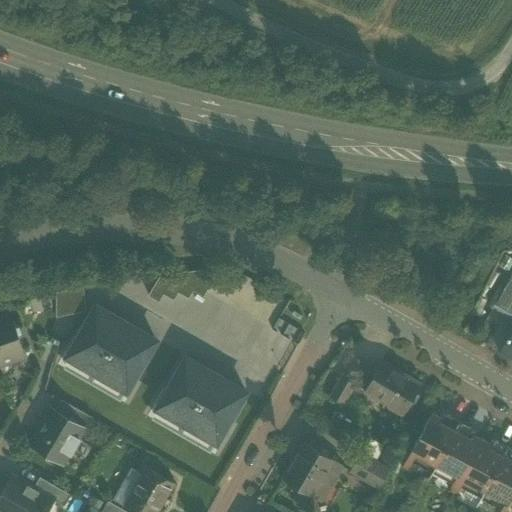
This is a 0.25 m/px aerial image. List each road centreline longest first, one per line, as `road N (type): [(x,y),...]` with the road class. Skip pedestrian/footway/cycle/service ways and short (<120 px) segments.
road 1 (primary): [(0,56),(198,116),(318,142),(511,167)]
road 2 (residential): [(0,244),(84,227),(166,229),(238,244),(341,293)]
road 3 (residential): [(511,46),(472,82),(419,86),(213,0)]
road 4 (residential): [(341,293),(222,511)]
road 5 (residential): [(341,293),(511,392)]
